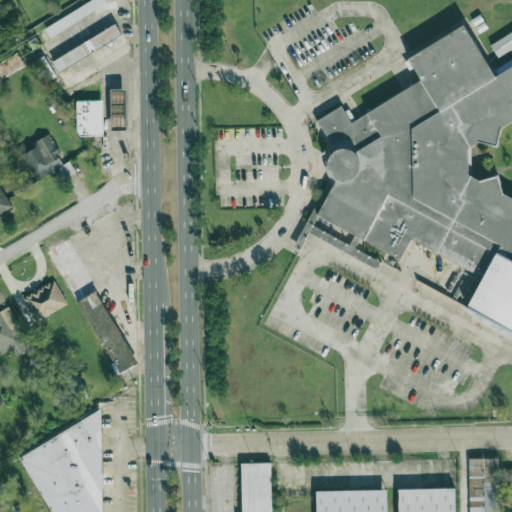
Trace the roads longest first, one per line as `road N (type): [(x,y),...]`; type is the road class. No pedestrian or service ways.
road 1 (primary): [(193,511),(185,0)]
road 2 (residential): [(193,445),(511,436)]
road 3 (primary): [(149,0),(154,286)]
road 4 (residential): [(0,263),(131,177),(151,176)]
road 5 (primary): [(154,286),(157,446)]
